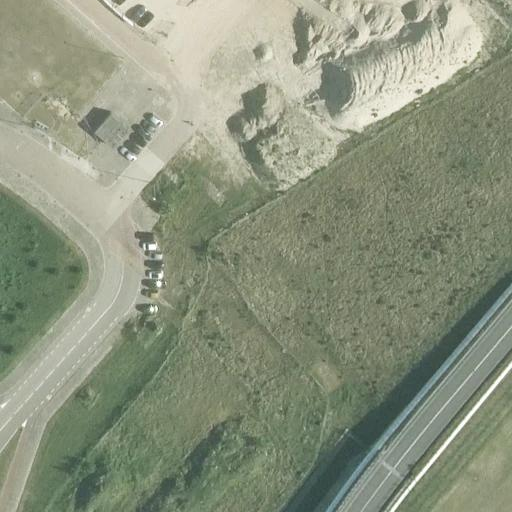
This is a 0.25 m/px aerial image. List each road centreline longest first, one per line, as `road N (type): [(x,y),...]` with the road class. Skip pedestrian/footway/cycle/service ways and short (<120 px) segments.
road 1 (unclassified): [(115,308),(0,430)]
road 2 (unclassified): [(199,104),(85,0)]
road 3 (unclassified): [(199,104),(104,215)]
road 4 (unclassified): [(104,215),(0,149)]
